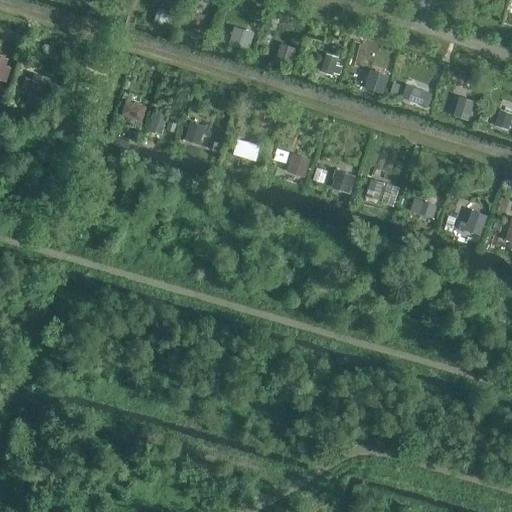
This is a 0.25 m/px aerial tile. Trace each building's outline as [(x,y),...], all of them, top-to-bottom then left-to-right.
[(236,24),(216,20),(212,37),(233,41),(236,24)] [(339,58),(319,50),(312,68),(332,76),(339,58)] [(0,76),(5,78),(11,56),(0,53),(0,76)] [(377,88),(383,72),(364,65),(358,81),(377,88)] [(424,73),(404,67),(397,89),(417,95),(424,73)] [(479,92),(458,85),(452,106),(472,112),(479,92)] [(511,109),(500,108),(498,124),(511,125),(511,109)] [(211,126),(183,117),(178,135),(206,143),(211,126)] [(256,141),(231,133),(226,148),(251,156),(256,141)] [(304,152),(279,145),(274,165),(299,172),(304,152)] [(355,172),(329,166),(325,185),(350,191),(355,172)] [(419,198),(400,190),(393,208),(412,216),(419,198)] [(434,206),(423,202),(419,214),(430,218),(434,206)] [(490,212),(462,206),(457,228),(485,234),(490,212)] [(511,218),(506,217),(502,238),(511,239),(511,218)]
